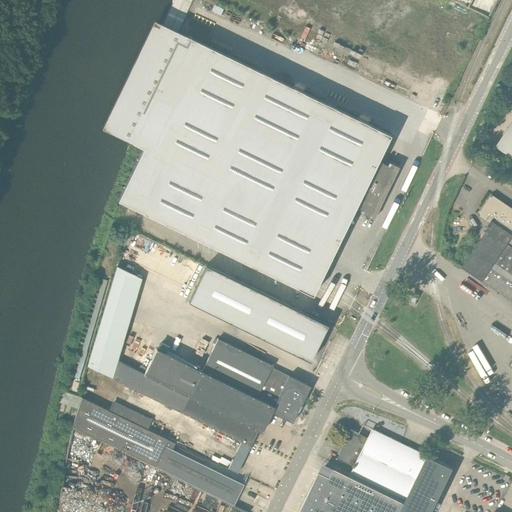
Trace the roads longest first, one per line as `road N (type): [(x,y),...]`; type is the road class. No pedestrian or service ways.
road 1 (unclassified): [(340,374),(511,26)]
road 2 (unclassified): [(511,463),(340,374)]
road 3 (unclassified): [(273,511),(340,374)]
